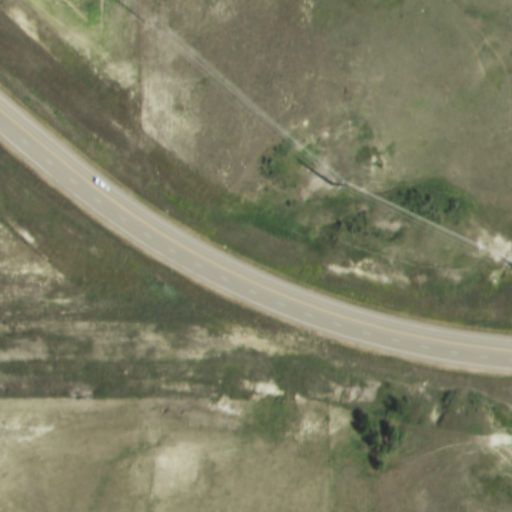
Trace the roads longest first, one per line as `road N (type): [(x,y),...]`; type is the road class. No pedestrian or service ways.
road 1 (secondary): [(0,116),(174,251),(325,321)]
road 2 (secondary): [(325,321),(511,356)]
